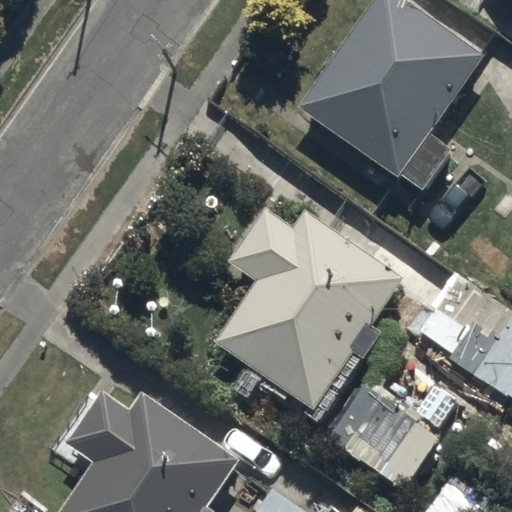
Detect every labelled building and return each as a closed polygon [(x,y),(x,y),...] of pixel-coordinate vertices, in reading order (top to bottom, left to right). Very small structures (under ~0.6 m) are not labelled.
[(386,0),(304,122),(403,189),(488,66),(390,0),(386,0)] [(222,355),(321,421),(411,288),(313,222),(302,239),(269,217),(231,273),(263,295),(222,355)] [(422,343),(511,404),(511,311),(465,279),(422,343)] [(334,445),(407,495),(442,444),(368,394),(334,445)] [(76,511),(211,511),(242,468),(149,405),(135,426),(102,404),(68,455),(100,477),(76,511)] [(435,511),(492,511),(453,486),(435,511)]
